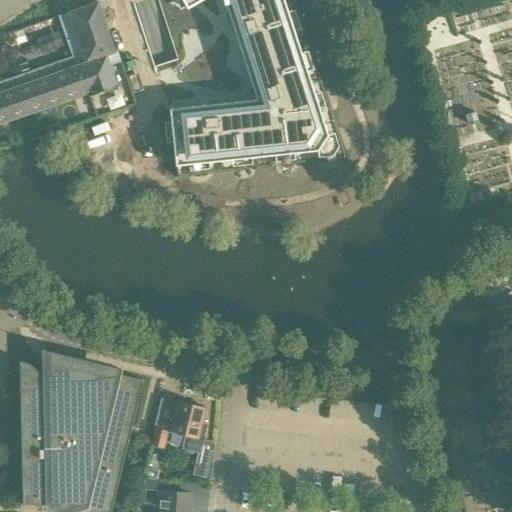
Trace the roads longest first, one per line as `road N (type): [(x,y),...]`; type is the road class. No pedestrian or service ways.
road 1 (tertiary): [(511,246),(481,266),(431,320),(355,372),(241,368)]
road 2 (tertiary): [(241,368),(67,335),(12,298)]
road 3 (residential): [(233,511),(241,368)]
